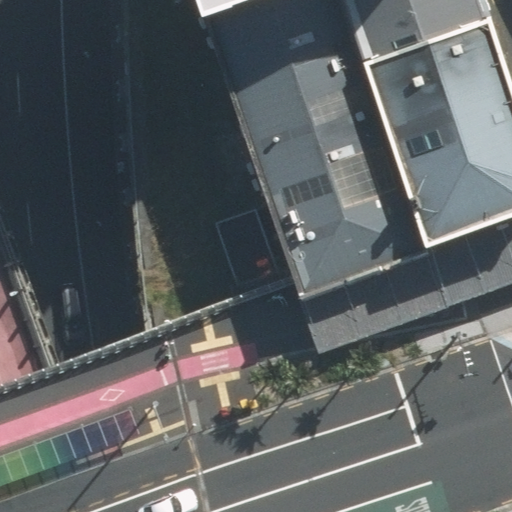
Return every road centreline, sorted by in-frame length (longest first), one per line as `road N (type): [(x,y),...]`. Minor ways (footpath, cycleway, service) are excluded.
road 1 (motorway): [(0,241),(55,511)]
road 2 (secondary): [(256,511),(511,417)]
